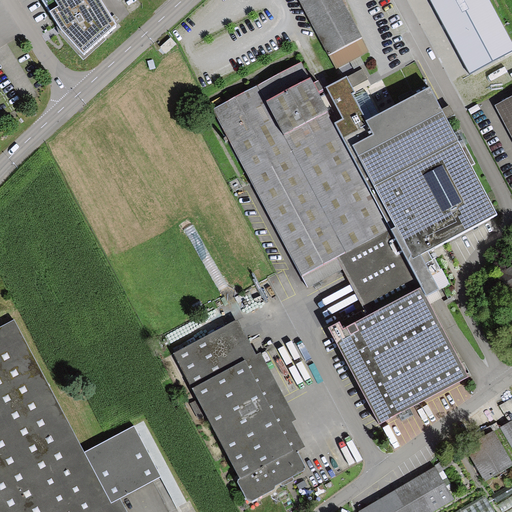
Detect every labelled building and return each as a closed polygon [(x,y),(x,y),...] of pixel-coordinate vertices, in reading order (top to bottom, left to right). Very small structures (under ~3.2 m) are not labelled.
[(116,25),(100,0),(42,0),(57,25),(58,29),(60,33),(84,59),(106,39),(103,36),(116,25)] [(300,0),(336,68),(369,51),(341,0),(300,0)] [(511,41),(489,0),(431,0),(471,75),(511,52),(511,41)] [(362,57),(353,61),(356,68),(365,63),(362,57)] [(391,233),(370,192),(333,124),(301,63),(213,110),(302,280),(336,262),(391,233)] [(363,70),(352,76),(357,86),(368,80),(363,70)] [(370,192),(459,144),(429,90),(367,124),(352,95),(355,93),(347,79),(328,90),(343,119),(333,124),(370,192)] [(511,134),(511,96),(496,105),(511,134)] [(408,266),(431,254),(498,218),(459,144),(370,192),(391,233),(408,266)] [(223,289),(229,285),(199,234),(200,234),(195,226),(187,230),(223,289)] [(367,320),(422,291),(408,266),(391,233),(336,262),(367,320)] [(422,291),(427,300),(449,288),(431,254),(408,266),(422,291)] [(511,270),(479,288),(490,308),(505,300),(511,313),(511,270)] [(329,332),(380,428),(469,381),(427,300),(422,291),(367,320),(343,333),(340,325),(329,332)] [(174,356),(250,500),(307,470),(297,453),(305,449),(238,322),(174,356)] [(84,455),(13,323),(0,329),(0,511),(126,511),(120,500),(160,479),(133,429),(84,455)] [(511,448),(511,421),(500,429),(511,448)] [(466,449),(486,481),(511,465),(491,432),(466,449)] [(360,510),(361,511),(431,511),(454,500),(437,468),(398,490),(360,510)] [(511,511),(511,485),(493,496),(502,511),(511,511)] [(489,511),(482,500),(460,511),(489,511)]
